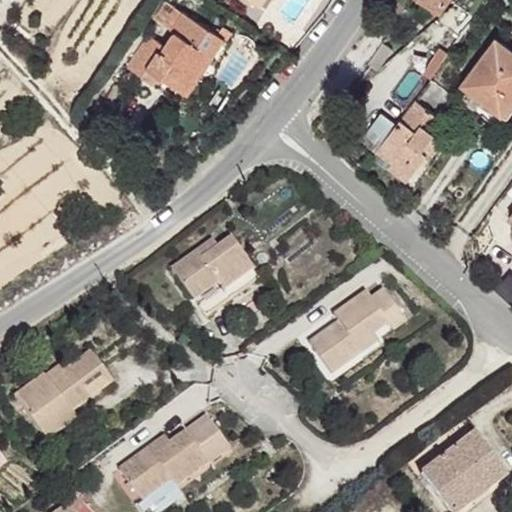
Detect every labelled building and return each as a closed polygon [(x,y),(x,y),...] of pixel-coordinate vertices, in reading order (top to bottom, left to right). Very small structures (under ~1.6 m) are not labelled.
[(140,51),(123,76),(140,88),(145,80),(160,90),(165,80),(187,94),(208,64),(213,68),(225,49),(181,21),(169,38),(172,39),(156,60),(140,51)] [(511,49),(497,38),(463,85),(482,98),(507,116),(511,107),(511,49)] [(445,40),(427,65),(436,71),(454,47),(445,40)] [(463,85),(457,94),(475,108),(478,104),(482,98),(463,85)] [(424,93),(385,145),(400,157),(417,135),(432,146),(412,174),(417,180),(449,139),(440,131),(432,124),(442,109),(424,93)] [(105,95),(93,117),(107,125),(121,104),(105,95)] [(482,98),(478,104),(502,121),(507,116),(482,98)] [(475,108),(472,111),(497,128),(502,121),(478,104),(475,108)] [(386,107),(362,136),(374,145),(396,116),(386,107)] [(442,109),(432,124),(440,131),(452,117),(442,109)] [(400,157),(396,161),(412,174),(432,146),(417,135),(400,157)] [(217,236),(175,265),(207,313),(263,274),(236,237),(223,244),(217,236)] [(345,321),(317,340),(339,371),(385,339),(381,332),(393,324),(398,330),(412,321),(389,290),(378,297),(372,290),(340,313),(345,321)] [(36,380),(13,395),(35,426),(58,411),(65,419),(106,390),(83,356),(54,376),(41,386),(36,380)] [(50,370),(36,380),(41,386),(54,376),(50,370)] [(58,411),(35,426),(45,440),(67,424),(65,419),(58,411)] [(150,451),(118,473),(141,507),(171,487),(177,496),(233,458),(208,423),(170,450),(155,459),(150,451)] [(471,438),(418,479),(443,511),(463,511),(469,508),(461,498),(496,471),(471,438)] [(165,442),(150,451),(155,459),(170,450),(165,442)] [(496,471),(461,498),(469,508),(503,482),(496,471)]
